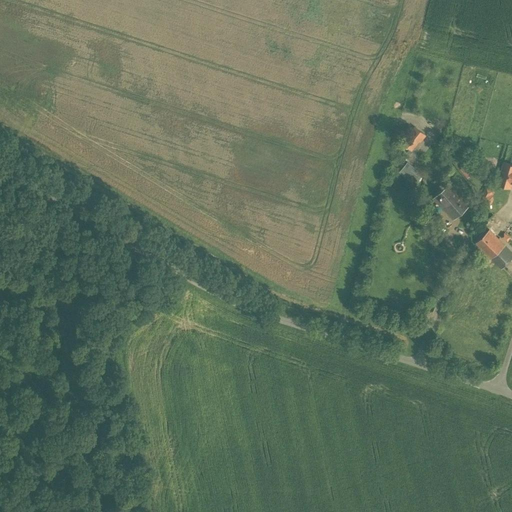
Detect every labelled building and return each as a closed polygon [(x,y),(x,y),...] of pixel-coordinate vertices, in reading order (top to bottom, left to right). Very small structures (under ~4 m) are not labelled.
[(423,140),(411,129),(397,145),(409,155),(423,140)] [(511,186),(511,164),(504,162),(498,184),(511,188),(511,186)] [(422,175),(406,163),(398,174),(414,186),(422,175)] [(468,176),(474,172),(469,163),(463,167),(468,176)] [(471,202),(451,182),(434,198),(454,219),(471,202)] [(511,256),(511,254),(487,230),(473,244),(498,270),(511,256)]
